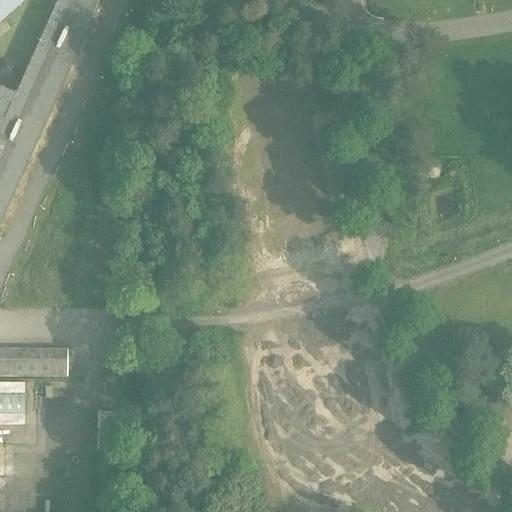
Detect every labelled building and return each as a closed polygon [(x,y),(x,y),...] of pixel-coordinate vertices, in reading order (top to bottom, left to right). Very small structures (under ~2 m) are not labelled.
[(0,0),(0,225),(58,97),(100,0),(77,0),(76,2),(74,0),(60,0),(18,95),(0,86),(0,17),(19,0),(0,0)] [(220,31),(206,95),(282,111),(301,180),(224,202),(242,264),(465,201),(447,139),(359,164),(328,55),(220,31)] [(68,351),(0,350),(0,377),(68,378),(68,351)] [(0,394),(0,415),(25,415),(25,394),(0,394)] [(244,467),(232,470),(235,482),(246,479),(244,467)]
